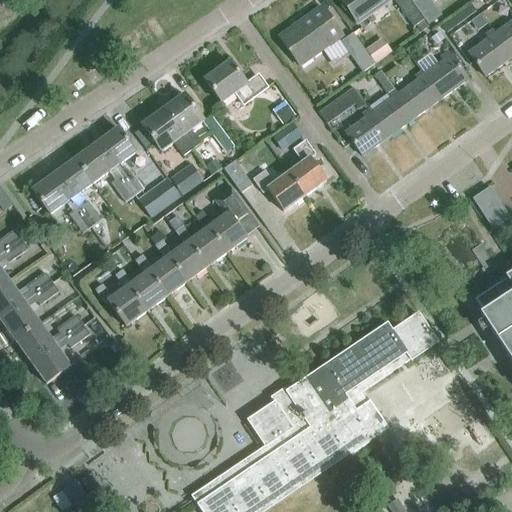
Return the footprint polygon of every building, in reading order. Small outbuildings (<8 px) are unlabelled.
[(341,0),(359,26),(394,1),(393,0),(341,0)] [(428,29),(424,22),(407,0),(402,0),(396,4),(414,29),(418,35),(428,29)] [(408,0),(428,27),(441,17),(428,0),(408,0)] [(442,28),(447,35),(476,13),(471,7),(442,28)] [(323,9),(319,11),(279,39),(299,68),(320,53),(342,38),(323,9)] [(511,24),(496,37),(511,59),(511,19),(511,20),(511,24)] [(440,33),(431,39),(436,46),(444,40),(440,33)] [(511,61),(511,59),(496,37),(493,33),(486,38),(489,42),(469,56),(486,80),(511,61)] [(363,74),(374,67),(369,59),(353,35),(341,43),(363,74)] [(392,54),(387,47),(369,59),(374,67),(392,54)] [(422,74),(442,101),(468,82),(452,59),(451,60),(448,55),(442,59),(445,64),(426,77),(423,73),(422,74)] [(247,86),(230,64),(205,82),(222,105),(236,95),(244,106),(267,89),(258,78),(247,86)] [(442,101),(422,74),(416,78),(419,82),(399,96),(415,120),(442,101)] [(381,88),(387,96),(394,91),(388,83),(381,88)] [(345,96),(357,112),(365,106),(353,89),(345,96)] [(372,114),(389,138),(415,120),(399,96),(396,92),(390,96),(392,100),(372,114)] [(184,96),(163,111),(192,151),(201,145),(193,132),(204,124),(184,96)] [(295,118),(284,103),(272,112),(282,127),(295,118)] [(362,157),(389,138),(372,114),(369,110),(363,115),(366,119),(346,133),(362,157)] [(192,151),(163,111),(142,126),(163,154),(175,145),(184,157),(192,151)] [(324,111),(319,114),(318,115),(326,126),(332,122),(324,111)] [(216,122),(207,129),(225,153),(234,147),(216,122)] [(274,138),(283,150),(302,137),(293,125),(274,138)] [(119,130),(97,146),(115,170),(136,154),(119,130)] [(303,164),(289,174),(305,197),(327,182),(311,160),(315,157),(306,144),(294,152),(303,164)] [(97,146),(75,162),(93,186),(115,170),(97,146)] [(215,161),(204,169),(212,179),(222,171),(223,171),(215,161)] [(72,201),(93,186),(75,162),(54,177),(72,201)] [(236,163),(224,171),(241,195),(252,187),(236,163)] [(190,166),(170,181),(182,197),(202,183),(190,166)] [(122,179),(135,197),(144,190),(131,172),(122,179)] [(284,213),(305,197),(289,174),(274,185),(265,173),(254,181),(264,195),(269,191),(284,213)] [(51,217),(72,201),(54,177),(33,192),(51,217)] [(135,197),(122,179),(116,183),(112,186),(126,204),(135,197)] [(151,220),(180,199),(167,182),(138,202),(151,220)] [(486,232),(506,221),(487,187),(467,198),(486,232)] [(203,232),(208,230),(226,254),(245,240),(233,223),(246,213),(229,190),(212,202),(223,217),(210,226),(202,215),(195,220),(203,232)] [(79,210),(92,227),(101,221),(88,203),(79,210)] [(92,227),(79,210),(72,214),(69,217),(82,234),(92,227)] [(226,254),(208,230),(203,232),(191,241),(182,229),(174,234),(183,247),(188,245),(205,269),(226,254)] [(0,256),(21,242),(14,232),(0,242),(0,256)] [(205,269),(188,245),(183,247),(171,256),(161,244),(165,241),(160,233),(150,240),(156,248),(154,249),(163,262),(167,259),(185,284),(205,269)] [(21,242),(0,256),(0,289),(9,284),(0,271),(0,270),(27,251),(21,242)] [(185,284),(167,259),(163,262),(151,271),(142,258),(133,264),(143,277),(147,274),(164,299),(185,284)] [(144,315),(164,299),(147,274),(143,277),(131,286),(122,273),(113,279),(122,291),(126,289),(144,315)] [(9,284),(0,289),(0,321),(51,285),(44,275),(16,295),(9,284)] [(511,278),(475,303),(484,317),(481,319),(511,366),(511,278)] [(51,285),(0,321),(0,322),(15,343),(39,326),(30,313),(57,294),(51,285)] [(144,315),(126,289),(122,291),(110,300),(101,288),(93,294),(103,306),(106,304),(124,329),(144,315)] [(412,363),(439,345),(419,316),(393,333),(389,326),(320,372),(286,395),(284,391),(272,401),(275,406),(248,424),(265,449),(193,497),(203,511),(266,511),(319,477),(374,440),(388,431),(370,404),(368,405),(361,395),(411,362),(412,363)] [(62,341),(82,328),(75,318),(55,332),(62,341)] [(54,347),(39,326),(15,343),(30,364),(54,347)] [(82,328),(62,341),(69,351),(88,337),(82,328)] [(70,369),(54,347),(30,364),(46,386),(70,369)] [(87,498),(97,492),(87,475),(77,481),(87,498)] [(73,482),(59,492),(72,510),(86,500),(73,482)] [(404,511),(397,500),(386,507),(388,511),(404,511)]
